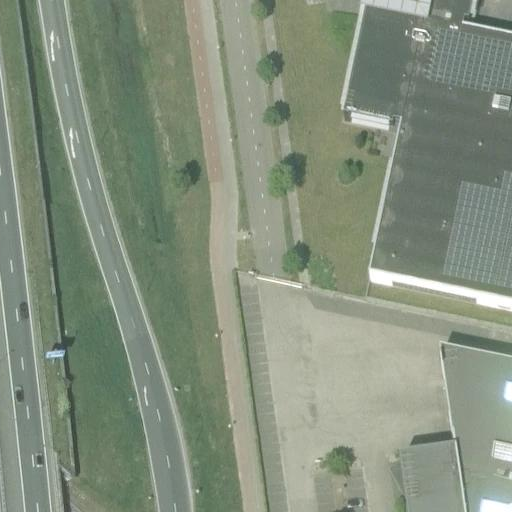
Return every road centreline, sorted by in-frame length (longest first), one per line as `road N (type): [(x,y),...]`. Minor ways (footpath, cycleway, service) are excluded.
road 1 (trunk): [(173,511),(145,357),(79,156),(50,0)]
road 2 (trunk): [(36,511),(0,202)]
road 3 (unclassified): [(233,0),(272,282)]
